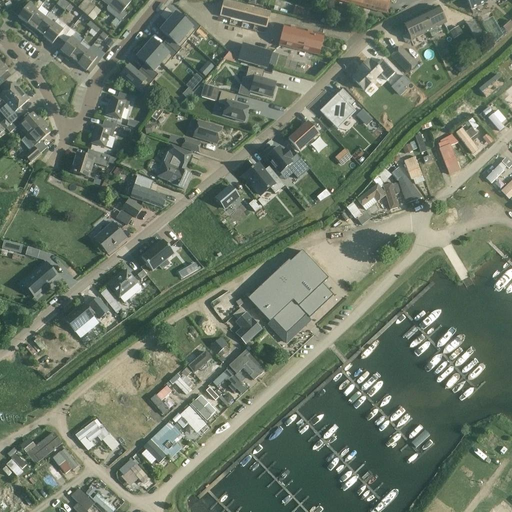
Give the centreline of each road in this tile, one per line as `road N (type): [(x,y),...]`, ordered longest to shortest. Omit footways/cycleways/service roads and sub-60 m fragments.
road 1 (residential): [(0,355),(374,35),(431,0)]
road 2 (unknown): [(207,300),(236,356),(131,446),(91,465)]
road 3 (unknown): [(176,0),(246,35),(267,34),(282,18),(362,46)]
road 4 (residential): [(66,139),(37,78),(0,37)]
